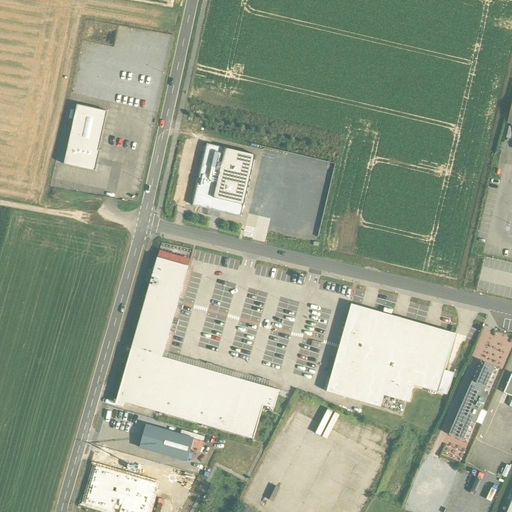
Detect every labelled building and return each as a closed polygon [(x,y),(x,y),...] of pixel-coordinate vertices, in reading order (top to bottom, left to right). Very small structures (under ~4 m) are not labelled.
[(79,105),(66,164),(95,171),(108,111),(79,105)] [(207,145),(186,139),(178,174),(181,175),(175,202),(193,206),(207,145)] [(256,156),(207,145),(193,206),(217,211),(242,217),(248,190),(252,169),(256,156)] [(158,252),(115,401),(251,440),(262,403),(274,407),(280,385),(165,352),(191,262),(158,252)] [(351,305),(327,390),(327,392),(380,408),(384,396),(409,403),(414,386),(447,395),(451,386),(454,374),(449,373),(445,372),(457,329),(452,327),(450,333),(351,305)] [(480,362),(472,382),(475,383),(484,363),(480,362)] [(472,382),(449,436),(464,442),(472,423),(476,424),(489,393),(485,392),(495,368),(484,363),(475,383),(472,382)] [(499,370),(495,368),(485,392),(489,393),(499,370)] [(468,444),(476,424),(472,423),(464,442),(468,444)] [(188,461),(195,440),(148,426),(141,447),(188,461)] [(104,511),(151,511),(160,481),(92,463),(80,506),(104,511)]
